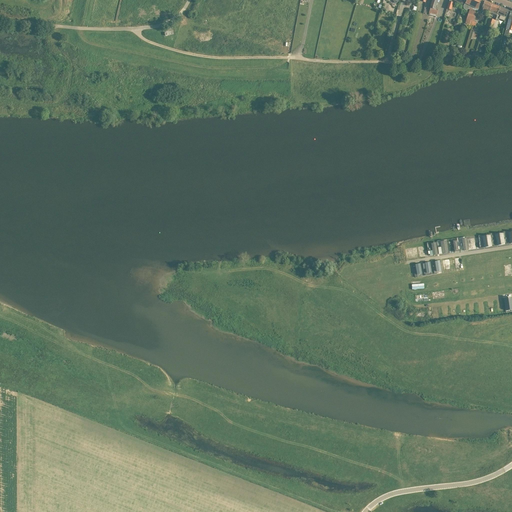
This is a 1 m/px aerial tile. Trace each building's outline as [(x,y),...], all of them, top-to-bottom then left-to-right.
[(432,0),(432,1),(430,6),(430,9),(429,13),(436,15),(438,10),(435,10),(438,0),(432,0)] [(473,26),(474,22),(477,11),(481,1),(481,0),(466,0),(464,6),(463,7),(463,8),(464,10),(466,10),(467,10),(468,9),(469,9),(470,9),(466,19),(470,21),(469,24),(473,26)] [(481,1),(477,11),(481,13),(480,15),(484,16),(485,12),(489,13),(492,4),(484,1),(484,2),(481,1)] [(490,13),(497,16),(500,7),(492,4),(489,13),(490,13)] [(497,16),(495,20),(495,21),(493,27),(493,28),(496,29),(499,21),(498,21),(499,19),(505,21),(509,11),(500,7),(497,16)] [(486,27),(494,29),(493,28),(493,27),(495,21),(489,18),(486,27)] [(495,234),(496,246),(505,245),(503,233),(495,234)] [(482,236),(483,248),(491,247),(490,235),(482,236)] [(433,250),(428,251),(430,256),(439,254),(436,242),(432,243),(433,250)] [(449,253),(447,242),(441,243),(441,247),(442,253),(442,254),(449,253)] [(415,327),(428,324),(426,309),(413,311),(415,327)]
